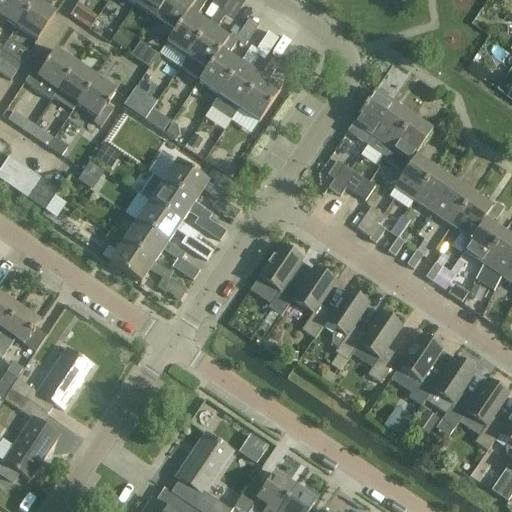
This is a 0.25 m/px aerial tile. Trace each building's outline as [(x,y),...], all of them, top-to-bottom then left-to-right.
[(30,0),(6,0),(0,9),(0,19),(15,30),(34,2),(30,0)] [(137,0),(134,6),(154,20),(167,0),(137,0)] [(167,0),(154,20),(173,33),(187,13),(195,2),(192,0),(167,0)] [(187,13),(173,33),(165,45),(166,46),(159,55),(178,69),(207,27),(195,19),(207,2),(203,0),(196,0),(195,2),(187,13)] [(245,2),(242,0),(232,0),(224,13),(219,10),(207,27),(178,69),(196,83),(204,72),(219,51),(227,41),(215,32),(227,15),(233,19),(245,2)] [(54,16),(34,2),(15,30),(35,44),(54,16)] [(85,15),(79,23),(89,30),(97,19),(85,15)] [(219,51),(204,72),(196,83),(217,97),(239,65),(228,57),(239,41),(246,45),(258,28),(248,21),(241,32),(233,27),(229,34),(231,35),(227,41),(219,51)] [(110,42),(109,42),(111,38),(114,33),(103,25),(95,35),(108,44),(110,42)] [(128,54),(134,47),(114,33),(111,38),(109,42),(110,42),(128,54)] [(251,48),(239,65),(217,97),(218,98),(210,109),(230,122),(237,111),(259,79),(247,70),(259,54),(265,58),(277,40),(268,34),(256,52),(251,48)] [(134,47),(128,54),(131,56),(130,57),(149,70),(158,56),(140,44),(136,48),(134,47)] [(271,62),(259,79),(237,111),(258,125),(280,93),(267,83),(278,67),(285,72),(297,54),(287,47),(275,65),(271,62)] [(49,102),(51,99),(74,65),(54,51),(35,79),(29,88),(49,102)] [(21,65),(1,52),(0,52),(0,75),(10,82),(21,65)] [(475,60),(468,70),(478,77),(485,66),(475,60)] [(74,65),(51,99),(71,113),(75,107),(94,79),(74,65)] [(29,88),(35,79),(30,76),(24,85),(29,88)] [(94,79),(75,107),(95,121),(93,123),(100,128),(112,110),(106,106),(115,93),(94,79)] [(346,134),(366,147),(393,107),(373,94),(346,134)] [(24,115),(40,128),(47,118),(32,106),(24,115)] [(393,107),(366,147),(385,159),(412,120),(393,107)] [(15,110),(7,122),(27,135),(33,127),(22,119),(24,116),(24,114),(18,109),(15,110)] [(153,129),(162,135),(169,124),(161,118),(153,129)] [(383,163),(402,176),(415,157),(414,157),(431,133),(412,120),(385,159),(383,163)] [(27,135),(48,149),(53,140),(33,127),(27,135)] [(203,142),(193,135),(184,150),(194,156),(196,152),(203,142)] [(61,158),(67,150),(53,140),(48,149),(61,158)] [(123,162),(133,156),(125,143),(116,149),(123,162)] [(103,146),(94,159),(110,170),(119,157),(103,146)] [(393,189),(412,202),(434,170),(415,157),(402,176),(393,189)] [(0,182),(10,189),(23,169),(8,159),(0,170),(0,182)] [(346,190),(356,175),(337,162),(327,177),(334,182),(328,190),(340,198),(346,190)] [(239,213),(222,202),(226,196),(215,189),(208,184),(176,163),(162,183),(194,205),(203,192),(217,202),(211,209),(232,223),(239,213)] [(103,173),(91,166),(84,176),(96,184),(103,173)] [(208,184),(215,189),(224,176),(213,168),(207,178),(210,180),(208,184)] [(27,200),(40,181),(23,169),(10,189),(27,200)] [(412,202),(431,215),(453,184),(434,170),(412,202)] [(356,175),(346,190),(353,195),(363,180),(356,175)] [(226,233),(208,221),(212,216),(194,205),(162,183),(161,185),(152,178),(139,197),(148,204),(149,203),(181,225),(190,212),(199,218),(193,226),(219,244),(226,233)] [(58,193),(51,188),(40,181),(27,200),(44,213),(58,193)] [(450,228),(472,197),(453,184),(431,215),(450,228)] [(72,191),(63,202),(73,211),(82,199),(72,191)] [(469,241),(491,210),(472,197),(450,228),(469,241)] [(213,254),(195,241),(198,236),(181,225),(149,203),(148,204),(135,223),(167,245),(176,231),(186,238),(180,246),(206,263),(213,254)] [(491,210),(469,241),(470,241),(462,253),(480,265),(502,234),(490,226),(493,221),(495,222),(503,210),(495,205),(491,210)] [(370,210),(356,231),(369,240),(378,227),(383,219),(370,210)] [(199,273),(181,261),(185,256),(167,245),(135,223),(122,243),(154,265),(163,252),(177,261),(172,269),(192,283),(199,273)] [(375,247),(385,232),(378,227),(369,240),(368,242),(375,247)] [(108,264),(140,286),(149,273),(163,282),(158,289),(179,304),(186,293),(168,281),(171,276),(154,265),(122,243),(109,234),(105,240),(108,247),(116,252),(108,264)] [(511,240),(502,234),(480,265),(500,278),(511,260),(511,240)] [(394,259),(403,245),(404,245),(397,240),(387,255),(394,259)] [(441,244),(436,252),(445,257),(449,249),(441,244)] [(280,248),(258,280),(252,288),(272,302),(267,311),(281,320),(292,303),(299,292),(298,291),(287,284),(301,262),(280,248)] [(413,272),(423,258),(416,253),(406,267),(413,272)] [(511,260),(500,278),(511,286),(511,260)] [(449,275),(454,278),(463,266),(458,262),(449,275)] [(432,285),(441,270),(435,265),(425,280),(432,285)] [(314,342),(325,325),(332,314),(320,306),(334,285),(312,270),(298,291),(299,292),(292,303),(312,316),(300,333),(314,342)] [(325,325),(336,332),(332,338),(331,346),(337,350),(334,355),(337,358),(330,367),(340,374),(352,357),(365,337),(353,329),(368,308),(346,293),(332,314),(325,325)] [(0,333),(17,310),(0,298),(0,333)] [(34,355),(36,353),(45,338),(33,330),(37,324),(17,310),(0,333),(0,360),(1,361),(15,341),(34,355)] [(352,357),(372,371),(367,378),(379,386),(387,376),(398,360),(386,352),(401,330),(379,316),(365,337),(352,357)] [(419,338),(410,352),(398,370),(418,384),(407,400),(421,409),(425,403),(432,393),(439,382),(439,381),(438,382),(426,374),(441,353),(419,338)] [(10,391),(46,416),(54,406),(62,411),(91,368),(67,352),(55,368),(37,394),(17,381),(10,391)] [(454,432),(459,425),(472,404),(460,396),(474,375),(453,361),(439,381),(439,382),(432,393),(425,403),(444,416),(440,422),(454,432)] [(0,392),(6,397),(10,391),(17,381),(7,374),(0,383),(0,392)] [(474,445),(486,454),(498,438),(498,437),(504,426),(493,418),(507,397),(486,383),(472,404),(459,425),(479,438),(474,445)] [(0,476),(12,484),(18,474),(28,481),(58,437),(41,425),(46,416),(10,391),(6,397),(3,402),(31,421),(0,465),(0,476)] [(412,419),(396,409),(383,427),(399,438),(412,419)] [(498,438),(508,445),(505,450),(506,456),(511,460),(507,468),(511,471),(511,414),(504,426),(498,437),(498,438)] [(179,481),(170,494),(174,497),(196,511),(229,511),(204,495),(220,470),(231,453),(205,436),(176,479),(179,481)] [(252,511),(277,511),(294,488),(274,475),(265,489),(253,481),(234,509),(237,511),(249,511),(251,511),(252,511)] [(294,488),(277,511),(308,511),(315,502),(314,502),(317,497),(304,488),(301,493),(294,488)] [(196,511),(174,497),(170,494),(164,490),(154,504),(151,502),(143,511),(196,511)]
